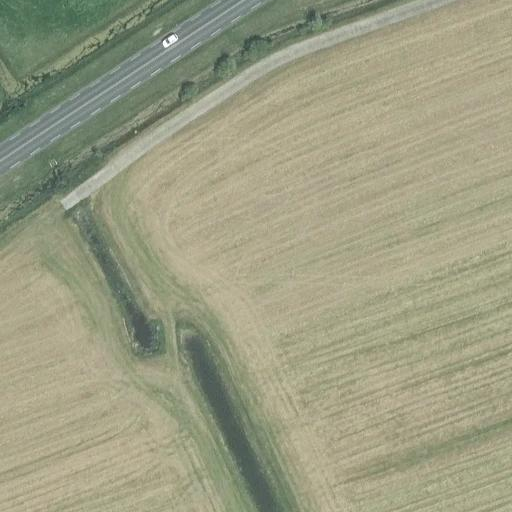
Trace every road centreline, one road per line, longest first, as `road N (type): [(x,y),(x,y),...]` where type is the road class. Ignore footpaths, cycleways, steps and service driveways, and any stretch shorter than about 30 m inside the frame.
road 1 (track): [(438,0),(258,69),(64,204)]
road 2 (primary): [(242,0),(0,160)]
